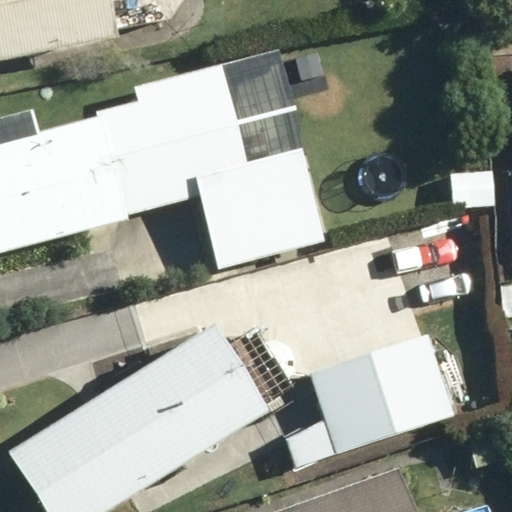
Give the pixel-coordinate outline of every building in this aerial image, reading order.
[(96,0),(0,0),(0,74),(107,53),(96,0)] [(235,180),(209,83),(131,103),(134,116),(93,126),(0,149),(0,259),(119,230),(113,207),(146,199),(147,206),(186,196),(206,269),(216,266),(287,246),(308,240),(288,166),(235,180)] [(458,178),(462,207),(485,204),(481,175),(458,178)] [(511,287),(500,288),(503,321),(511,320),(511,287)] [(256,417),(284,399),(245,336),(216,354),(205,336),(2,460),(33,511),(116,511),(260,424),(256,417)] [(418,341),(302,382),(329,461),(446,420),(418,341)] [(494,433),(463,443),(473,473),(503,463),(494,433)] [(401,511),(390,479),(296,511),(401,511)]
